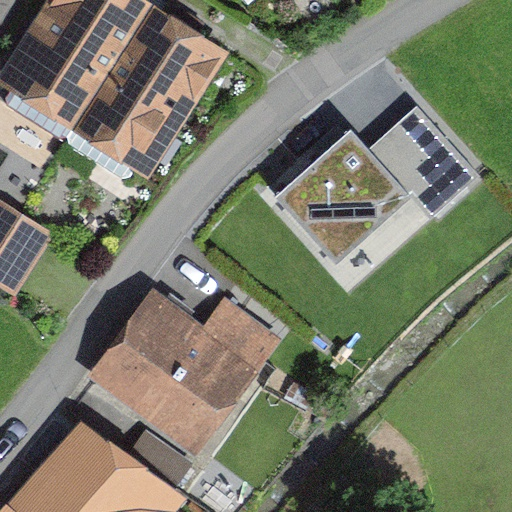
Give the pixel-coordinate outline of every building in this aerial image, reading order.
[(124,0),(54,0),(9,71),(78,116),(145,13),(124,0)] [(146,159),(212,56),(145,13),(78,116),(146,159)] [(429,218),(478,174),(416,106),(368,149),(350,129),(275,195),(338,266),(412,199),(429,218)] [(0,207),(0,237),(14,216),(0,207)] [(0,279),(8,284),(41,234),(14,216),(0,237),(0,279)] [(155,297),(103,368),(193,434),(264,337),(222,305),(201,332),(155,297)] [(153,511),(174,488),(92,429),(18,511),(153,511)]
